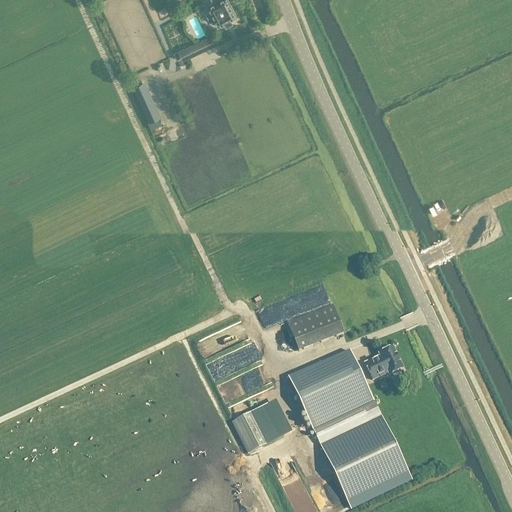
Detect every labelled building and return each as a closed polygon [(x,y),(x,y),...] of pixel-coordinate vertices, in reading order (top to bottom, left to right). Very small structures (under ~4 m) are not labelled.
[(234,2),(232,0),(209,0),(212,6),(208,8),(212,17),(216,14),(220,20),(226,17),(228,21),(234,18),(232,14),(238,11),(234,2)] [(193,11),(200,25),(208,21),(201,6),(193,11)] [(194,50),(193,48),(209,41),(210,43),(220,38),(216,28),(175,47),(178,53),(183,51),(184,55),(194,50)] [(132,75),(151,115),(150,116),(153,124),(163,119),(144,76),(141,77),(139,72),(132,75)] [(166,122),(168,132),(187,128),(185,117),(166,122)] [(298,352),(344,334),(333,306),(287,324),(298,352)] [(384,355),(364,364),(372,381),(388,373),(389,376),(392,374),(393,376),(400,373),(399,371),(402,369),(392,347),(382,352),(384,355)] [(349,352),(288,377),(346,501),(350,509),(411,480),(407,472),(383,423),(370,394),(349,352)] [(275,387),(266,390),(268,396),(277,392),(275,387)] [(233,419),(249,451),(281,436),(266,403),(233,419)] [(280,461),(290,496),(311,490),(309,481),(316,479),(309,454),(287,460),(280,461)]
